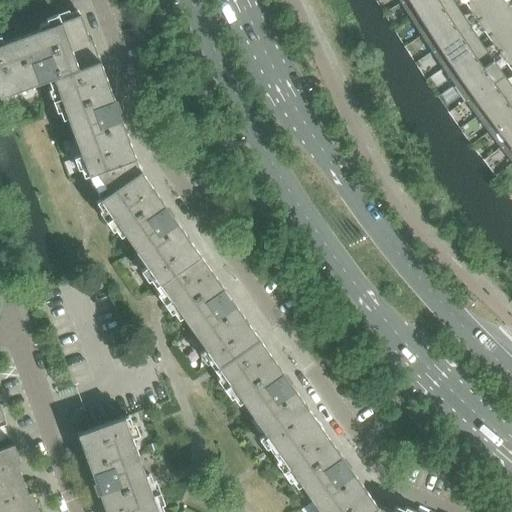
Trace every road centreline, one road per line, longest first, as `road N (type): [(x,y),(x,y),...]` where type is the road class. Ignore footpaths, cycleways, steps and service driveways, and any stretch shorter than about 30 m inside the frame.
road 1 (residential): [(446,511),(389,486),(151,143),(99,0)]
road 2 (secondary): [(190,0),(253,136),(301,211),(420,360),(511,446)]
road 3 (secondary): [(511,373),(397,254),(344,182),(298,112),(244,0)]
road 4 (residential): [(80,511),(15,331)]
